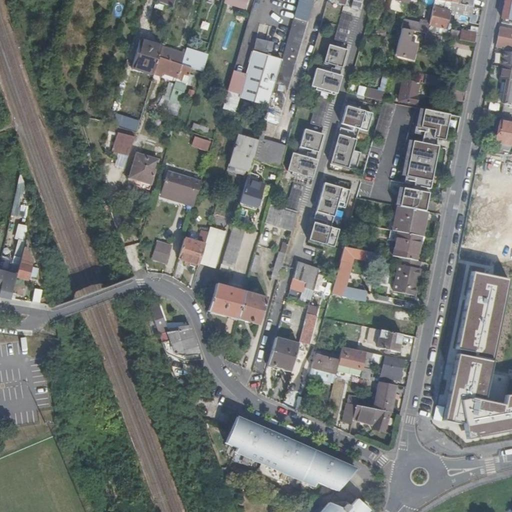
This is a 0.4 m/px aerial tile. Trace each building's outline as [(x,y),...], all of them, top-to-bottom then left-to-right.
[(329,0),(330,0),(328,4),(344,9),(359,13),(362,0),(329,0)] [(460,4),(441,0),(434,0),(430,25),(430,27),(445,31),(449,15),(452,12),(472,17),(474,11),(474,6),(460,4)] [(511,0),(506,0),(503,19),(511,20),(511,0)] [(335,40),(347,42),(351,15),(339,14),(335,40)] [(309,25),(295,20),(284,57),(269,109),(265,123),(278,127),(309,25)] [(430,27),(430,25),(421,23),(420,26),(404,23),(402,31),(411,33),(427,36),(428,32),(430,27)] [(511,40),(511,31),(500,29),(499,38),(511,40)] [(395,55),(413,59),(417,47),(408,45),(411,33),(402,31),(395,55)] [(451,41),(460,43),(475,46),(476,38),(462,34),(461,36),(459,35),(458,37),(456,37),(457,34),(452,33),(451,41)] [(441,49),(443,40),(439,39),(427,36),(425,45),(441,49)] [(502,54),(501,67),(503,68),(511,68),(511,40),(499,38),(496,47),(504,49),(504,54),(502,54)] [(141,40),(141,43),(162,49),(163,47),(141,40)] [(159,60),(162,49),(141,43),(133,69),(154,76),(159,60)] [(269,109),(284,57),(280,56),(278,62),(265,58),(268,46),(258,43),(255,55),(253,54),(241,96),(240,100),(269,109)] [(347,53),(329,47),(323,65),(342,71),(347,53)] [(186,55),(187,53),(183,52),(183,56),(162,49),(159,60),(182,67),(186,55)] [(182,67),(191,70),(195,57),(186,55),(182,67)] [(183,102),(193,71),(191,70),(182,67),(159,60),(154,76),(154,77),(163,80),(164,76),(179,80),(173,99),(183,102)] [(505,105),(503,113),(511,114),(511,68),(503,68),(501,79),(509,81),(506,97),(504,96),(502,97),(501,103),(502,105),(505,105)] [(154,76),(133,69),(132,72),(153,79),(154,77),(154,76)] [(340,78),(316,71),(310,88),(316,90),(315,92),(333,98),(340,78)] [(378,89),(384,90),(388,77),(382,76),(378,89)] [(425,87),(443,91),(445,82),(427,78),(425,87)] [(389,80),(387,87),(390,87),(391,85),(403,87),(399,103),(416,107),(418,99),(417,99),(419,86),(389,80)] [(152,81),(146,102),(157,106),(163,85),(152,81)] [(385,96),(368,92),(366,100),(383,104),(385,96)] [(241,96),(229,93),(223,111),(236,115),(240,100),(241,96)] [(465,104),(466,96),(453,93),(451,102),(465,104)] [(259,118),(261,109),(245,104),(243,114),(259,118)] [(373,117),(347,110),(342,128),(368,134),(373,117)] [(451,118),(410,110),(407,127),(421,130),(430,132),(428,140),(433,141),(445,144),(451,118)] [(511,114),(503,113),(497,144),(498,144),(496,150),(510,153),(511,146),(511,114)] [(193,122),(191,129),(206,134),(208,128),(193,122)] [(281,171),(292,132),(286,130),(281,147),(264,142),(267,134),(262,132),(258,145),(253,163),(281,171)] [(345,133),(341,131),(331,167),(356,174),(361,156),(354,154),(359,136),(345,133)] [(322,138),(304,132),(299,150),(318,156),(322,138)] [(129,158),(135,139),(118,135),(113,153),(129,158)] [(200,139),(197,149),(209,152),(211,143),(200,139)] [(238,139),(228,172),(248,179),(249,175),(253,163),(258,145),(238,139)] [(440,149),(414,144),(407,179),(420,182),(419,189),(432,192),(440,149)] [(511,156),(480,150),(458,256),(511,266),(511,156)] [(150,192),(160,162),(137,155),(129,179),(137,182),(136,187),(150,192)] [(315,163),(292,156),(287,173),(292,175),(292,177),(310,183),(315,163)] [(114,166),(123,168),(125,160),(116,157),(114,166)] [(168,193),(173,175),(168,174),(163,192),(168,193)] [(187,180),(173,175),(168,193),(196,202),(199,194),(184,190),(187,180)] [(249,175),(248,179),(239,207),(256,212),(264,186),(257,184),(259,178),(249,175)] [(199,194),(202,184),(187,180),(184,190),(199,194)] [(285,207),(297,211),(305,184),(293,180),(285,207)] [(351,193),(325,186),(315,222),(319,223),(318,227),(314,226),(309,243),(334,250),(341,228),(333,226),(338,208),(346,211),(351,193)] [(431,197),(404,191),(402,201),(400,209),(427,215),(429,206),(431,197)] [(168,193),(166,199),(194,208),(196,202),(168,193)] [(293,233),(298,214),(270,206),(265,225),(293,233)] [(399,235),(421,240),(427,215),(400,209),(395,234),(399,235)] [(234,227),(222,266),(234,270),(246,231),(246,230),(234,227)] [(205,247),(200,265),(215,270),(226,234),(210,230),(205,247)] [(416,264),(421,240),(399,235),(393,259),(401,261),(416,264)] [(185,241),(179,261),(199,267),(200,265),(205,247),(185,241)] [(167,266),(172,249),(157,244),(153,261),(167,266)] [(272,281),(278,283),(289,246),(284,244),(280,255),(272,281)] [(343,300),(365,305),(368,295),(365,295),(365,294),(345,290),(354,260),(365,263),(365,261),(381,266),(383,257),(344,249),(331,296),(343,299),(343,300)] [(28,278),(35,279),(33,274),(33,269),(31,269),(32,265),(29,264),(24,251),(18,276),(17,279),(28,282),(28,278)] [(256,257),(251,273),(256,275),(261,258),(256,257)] [(419,271),(420,265),(416,264),(401,261),(393,294),(414,298),(420,271),(419,271)] [(313,269),(305,267),(298,265),(293,282),(307,286),(306,291),(313,294),(319,271),(313,269)] [(0,297),(11,301),(13,294),(17,279),(18,276),(0,271),(0,285),(3,287),(0,296),(0,297)] [(509,279),(471,272),(444,419),(462,422),(466,439),(511,430),(511,393),(501,395),(500,403),(486,399),(509,279)] [(456,274),(449,303),(462,306),(468,276),(456,274)] [(216,286),(208,313),(228,319),(236,291),(216,286)] [(32,301),(40,302),(43,290),(35,288),(32,301)] [(236,291),(228,319),(237,321),(245,294),(236,291)] [(237,321),(237,322),(259,328),(267,301),(245,294),(237,321)] [(356,313),(357,305),(345,303),(344,310),(341,309),(339,317),(352,320),(354,312),(356,313)] [(309,311),(299,347),(298,351),(306,353),(308,346),(310,347),(319,314),(309,311)] [(448,312),(442,351),(455,353),(460,313),(448,312)] [(412,325),(414,316),(396,313),(394,321),(412,325)] [(162,317),(154,320),(167,355),(176,355),(203,362),(193,332),(168,334),(162,317)] [(399,354),(402,337),(381,332),(378,350),(399,354)] [(276,341),(268,367),(279,370),(280,366),(293,371),(298,351),(299,347),(276,341)] [(339,363),(337,374),(361,379),(366,354),(342,349),(339,363)] [(366,354),(361,379),(361,380),(375,383),(375,381),(370,380),(372,367),(371,366),(372,363),(373,356),(366,354)] [(382,358),(373,356),(372,363),(381,365),(382,358)] [(315,357),(309,378),(334,384),(337,374),(339,363),(315,357)] [(400,383),(404,362),(385,358),(383,373),(385,374),(384,380),(400,383)] [(391,415),(397,388),(380,384),(374,411),(391,415)] [(343,424),(352,426),(353,421),(356,407),(357,400),(349,398),(348,406),(347,406),(343,424)] [(356,407),(353,421),(386,431),(391,415),(374,411),(356,407)] [(248,424),(238,420),(235,427),(233,426),(224,445),(236,450),(235,453),(314,488),(316,484),(336,493),(356,471),(327,458),(326,459),(247,425),(248,424)] [(368,511),(356,501),(350,508),(346,505),(330,506),(328,504),(321,511),(368,511)]
